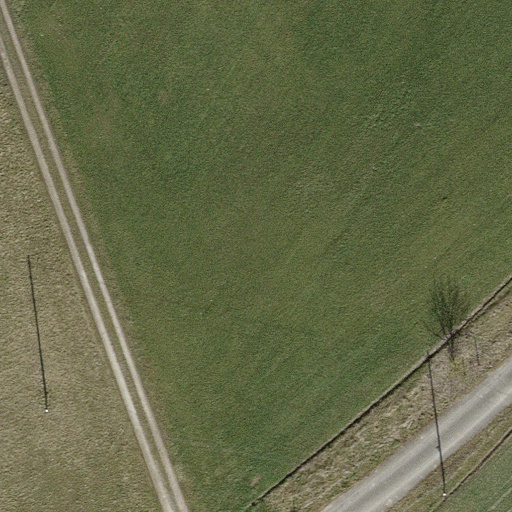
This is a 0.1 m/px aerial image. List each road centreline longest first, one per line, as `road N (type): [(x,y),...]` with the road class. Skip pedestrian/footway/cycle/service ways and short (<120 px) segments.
road 1 (track): [(179,511),(0,13)]
road 2 (track): [(348,511),(511,347)]
